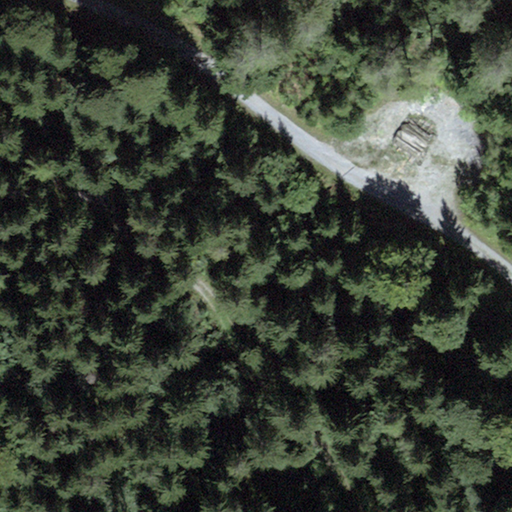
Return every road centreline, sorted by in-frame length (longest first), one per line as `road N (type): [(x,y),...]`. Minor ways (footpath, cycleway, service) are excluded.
road 1 (track): [(0,166),(20,160),(91,196),(137,247),(208,288),(263,398),(330,456),(359,511)]
road 2 (track): [(511,276),(106,0)]
